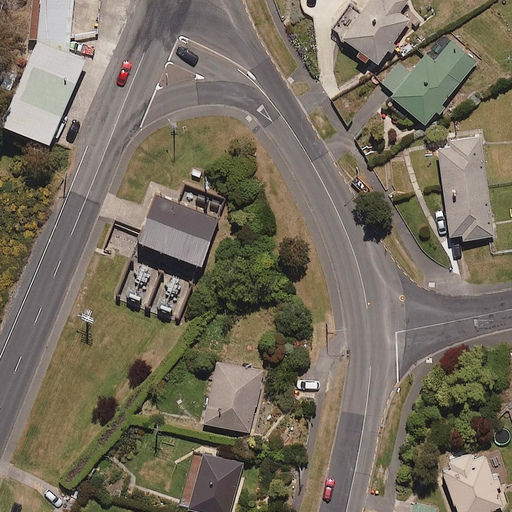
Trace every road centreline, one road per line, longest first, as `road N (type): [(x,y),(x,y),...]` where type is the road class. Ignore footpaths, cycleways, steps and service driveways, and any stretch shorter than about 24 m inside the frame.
road 1 (secondary): [(116,124),(0,407)]
road 2 (secondary): [(369,337),(340,218),(275,105)]
road 3 (secondary): [(346,511),(368,391),(369,337)]
road 4 (secondary): [(275,105),(204,91),(116,124)]
road 5 (secondary): [(275,105),(238,65),(155,22)]
road 6 (residential): [(369,337),(511,309)]
